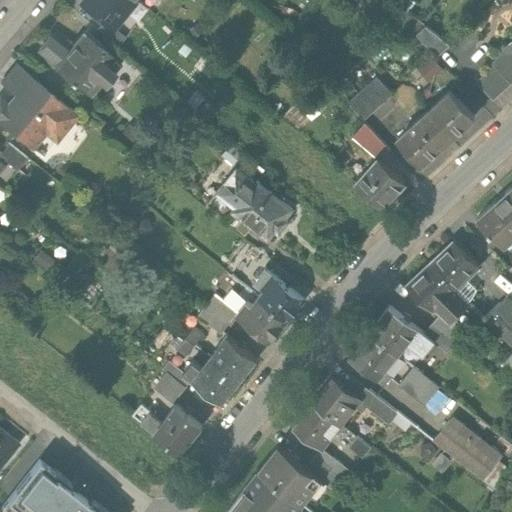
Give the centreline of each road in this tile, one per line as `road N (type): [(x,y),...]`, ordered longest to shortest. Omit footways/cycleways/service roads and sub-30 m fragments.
road 1 (residential): [(177,511),(383,256),(511,133)]
road 2 (residential): [(149,511),(0,394)]
